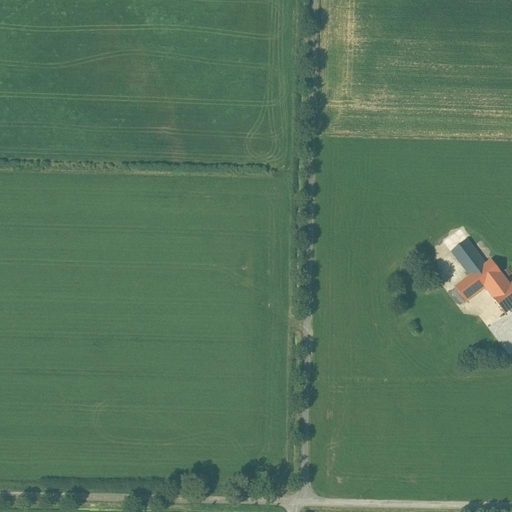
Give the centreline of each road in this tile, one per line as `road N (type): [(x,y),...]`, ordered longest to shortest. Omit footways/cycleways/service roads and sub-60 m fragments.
road 1 (unclassified): [(304,502),(316,0)]
road 2 (unclassified): [(0,493),(292,502)]
road 3 (unclassified): [(304,502),(511,505)]
